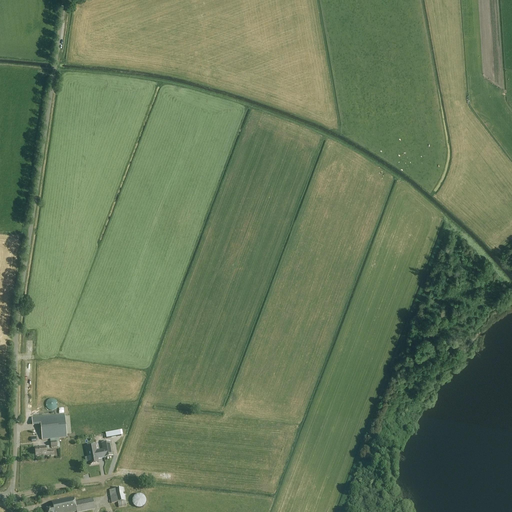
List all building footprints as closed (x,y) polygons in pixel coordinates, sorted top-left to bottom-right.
[(52,411),(53,410),(54,410),(55,410),(55,409),(56,409),(57,408),(57,407),(57,406),(58,405),(58,404),(57,403),(57,402),(56,401),(56,400),(55,400),(54,399),(53,399),(52,399),(51,399),(50,399),(49,400),(48,400),(47,401),(46,402),(46,403),(46,404),(46,405),(46,406),(46,407),(47,408),(47,409),(48,409),(49,410),(50,410),(51,410),(52,411)] [(50,439),(59,438),(67,437),(67,434),(71,434),(70,417),(65,418),(65,415),(31,418),(32,424),(40,424),(42,440),(50,439)] [(95,444),(86,446),(87,458),(88,457),(90,465),(98,464),(97,459),(103,458),(112,457),(113,457),(110,442),(101,443),(102,450),(96,451),(95,444)] [(49,451),(49,447),(42,447),(42,449),(35,449),(35,457),(46,456),(53,456),(53,451),(49,451)] [(124,495),(123,492),(124,492),(124,488),(109,491),(111,504),(117,503),(118,508),(127,507),(125,495),(124,495)] [(132,500),(132,501),(132,502),(133,503),(133,504),(133,505),(134,506),(135,507),(136,507),(137,508),(138,508),(139,508),(140,508),(141,508),(142,508),(142,507),(143,507),(144,506),(145,505),(145,504),(146,503),(146,502),(146,501),(146,500),(146,499),(145,498),(145,497),(144,497),(143,496),(142,495),(141,495),(140,494),(139,494),(138,495),(137,495),(136,495),(135,496),(134,497),(133,497),(133,498),(133,499),(132,500)] [(74,503),(73,498),(51,502),(52,507),(46,508),(46,511),(84,511),(94,510),(92,499),(74,503)]
